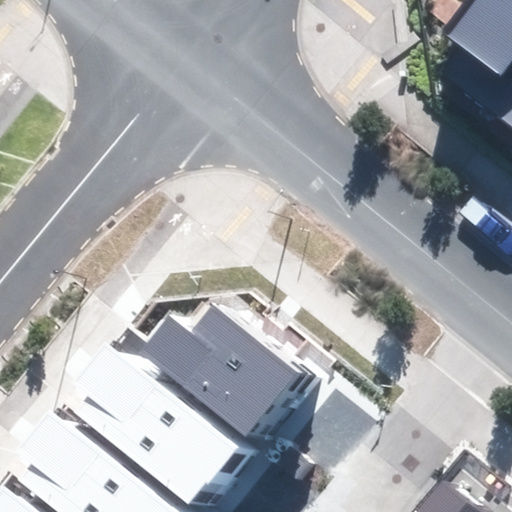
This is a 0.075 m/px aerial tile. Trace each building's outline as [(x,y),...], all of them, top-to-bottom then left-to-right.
[(511,124),(511,0),(468,0),(445,30),(462,43),(441,70),(511,124)] [(141,348),(244,436),(299,372),(215,300),(189,330),(171,315),(141,348)] [(64,404),(190,505),(238,445),(112,345),(64,404)] [(17,478),(59,511),(177,511),(179,510),(63,419),(17,478)] [(481,511),(440,480),(414,511),(481,511)] [(8,511),(35,511),(19,499),(8,511)]
